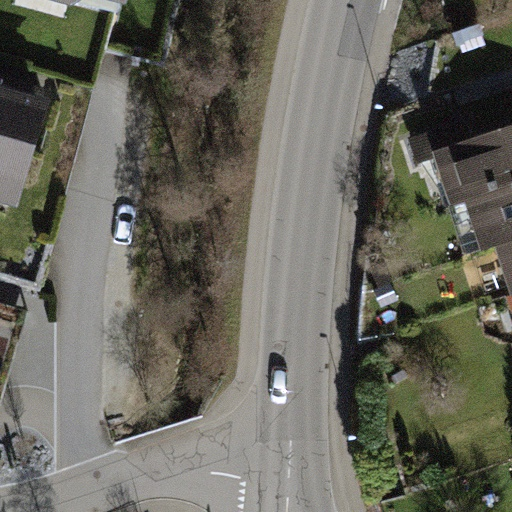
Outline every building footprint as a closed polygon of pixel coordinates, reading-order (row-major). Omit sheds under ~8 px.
[(125,0),(4,0),(115,33),(125,0)] [(0,205),(12,209),(44,98),(0,85),(0,205)] [(463,208),(511,193),(511,134),(429,161),(446,214),(463,208)] [(495,254),(511,248),(511,193),(463,208),(479,259),(495,254)] [(511,303),(511,248),(495,254),(511,304),(511,303)]
